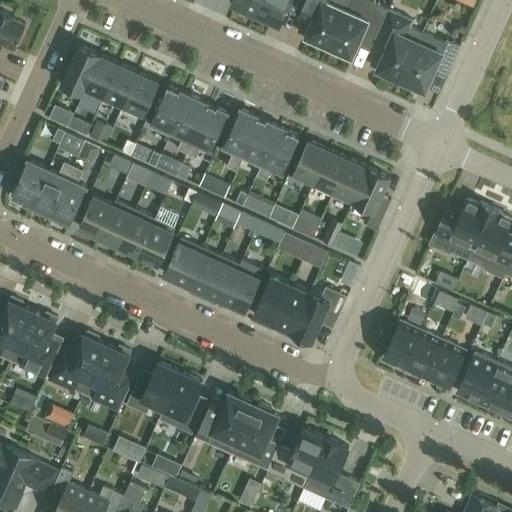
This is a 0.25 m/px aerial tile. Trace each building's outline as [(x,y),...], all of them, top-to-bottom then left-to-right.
[(232,0),(232,1),(244,6),(242,11),(254,16),(261,0),(232,0)] [(261,0),(254,16),(266,22),(268,17),(280,23),(289,0),(294,0),(303,4),(304,0),(261,0)] [(329,45),(348,0),(304,0),(299,13),(312,19),(305,34),(309,36),(307,39),(319,44),(320,41),(329,45)] [(348,54),(353,56),(365,27),(378,33),(389,7),(373,0),(348,0),(329,45),(337,49),(336,52),(347,57),(348,54)] [(423,31),(410,25),(413,19),(389,8),(377,35),(390,41),(378,67),(381,69),(380,73),(392,78),(393,75),(402,78),(423,31)] [(0,41),(14,48),(26,22),(13,16),(13,15),(0,9),(0,41)] [(445,41),(423,31),(402,78),(410,82),(408,85),(420,91),(422,87),(425,89),(436,66),(448,72),(461,44),(447,38),(445,41)] [(99,52),(79,43),(62,81),(83,90),(99,52)] [(119,61),(99,52),(83,90),(102,98),(119,61)] [(138,70),(119,61),(102,98),(121,107),(138,70)] [(159,79),(138,70),(121,107),(142,116),(159,79)] [(189,93),(168,84),(152,120),(172,129),(189,93)] [(187,151),(209,102),(189,93),(172,129),(183,134),(178,147),(187,151)] [(212,147),(228,111),(209,102),(187,151),(196,155),(202,143),(212,147)] [(68,124),(73,113),(55,104),(50,115),(68,124)] [(261,116),(240,107),(222,148),(233,153),(228,165),(237,169),(261,116)] [(279,124),(261,116),(243,157),(261,165),(263,161),(279,124)] [(87,133),(90,125),(72,117),(68,124),(87,133)] [(105,141),(110,130),(96,124),(92,134),(105,141)] [(300,134),(279,124),(263,161),(283,170),(300,134)] [(66,129),(58,126),(53,138),(60,141),(66,129)] [(80,150),(85,139),(66,130),(61,141),(80,150)] [(131,153),(136,141),(128,138),(123,149),(131,153)] [(329,147),(309,138),(292,175),(312,184),(329,147)] [(349,156),(329,147),(312,184),(332,193),(349,156)] [(160,152),(154,149),(148,160),(155,163),(160,152)] [(132,160),(115,152),(110,162),(128,170),(132,160)] [(352,202),(369,165),(349,156),(332,193),(352,202)] [(177,173),(181,162),(171,157),(167,168),(177,173)] [(11,194),(32,204),(49,167),(28,158),(11,194)] [(32,204),(51,213),(74,163),(65,159),(59,172),(49,167),(32,204)] [(133,160),(128,172),(137,175),(142,164),(133,160)] [(51,213),(70,221),(87,184),(78,180),(84,168),(74,163),(51,213)] [(190,166),(183,163),(179,173),(186,177),(190,166)] [(390,175),(369,165),(352,202),(372,211),(367,222),(378,227),(388,205),(378,200),(390,175)] [(212,191),(217,169),(207,166),(202,188),(212,191)] [(153,169),(148,180),(157,184),(162,173),(153,169)] [(192,201),(198,189),(189,186),(184,197),(192,201)] [(241,189),(236,200),(243,204),(249,192),(241,189)] [(198,190),(192,201),(218,212),(223,201),(198,190)] [(249,192),(243,204),(253,208),(258,197),(249,192)] [(99,234),(114,202),(93,193),(79,225),(99,234)] [(119,243),(136,206),(116,197),(114,202),(99,234),(119,243)] [(468,256),(491,205),(481,200),(480,202),(468,197),(459,216),(454,218),(444,213),(431,242),(450,251),(451,248),(468,256)] [(234,225),(241,209),(232,205),(225,220),(234,225)] [(504,274),(505,272),(511,256),(511,247),(501,242),(511,219),(511,216),(501,211),(502,209),(491,205),(468,256),(486,264),(485,266),(504,274)] [(139,252),(155,215),(136,206),(119,243),(139,252)] [(290,209),(284,222),(285,222),(294,226),(298,216),(299,214),(290,209)] [(250,213),(245,224),(255,229),(260,218),(250,213)] [(159,261),(176,224),(155,215),(139,252),(159,261)] [(298,216),(294,226),(295,227),(302,230),(307,220),(298,216)] [(260,218),(255,229),(266,234),(271,223),(260,218)] [(343,222),(333,218),(323,239),(333,244),(343,222)] [(182,234),(165,272),(187,281),(203,244),(182,234)] [(298,235),(293,246),(305,252),(311,241),(298,235)] [(311,241),(305,252),(318,258),(323,246),(311,241)] [(203,244),(187,281),(206,290),(222,253),(203,244)] [(206,290),(224,299),(241,261),(222,253),(206,290)] [(224,299),(245,309),(264,267),(242,257),(241,261),(224,299)] [(362,264),(350,259),(346,268),(358,273),(362,264)] [(272,273),(254,313),(274,322),(292,282),(272,273)] [(425,296),(430,285),(418,280),(414,290),(425,296)] [(292,282),(274,322),(292,330),(310,290),(292,282)] [(292,330),(312,339),(324,314),(337,319),(348,294),(326,284),(321,295),(310,290),(292,330)] [(453,294),(440,289),(435,297),(448,303),(453,294)] [(0,353),(10,358),(33,308),(21,303),(23,299),(12,294),(1,319),(0,318),(0,353)] [(460,318),(466,305),(458,301),(452,315),(460,318)] [(47,375),(60,344),(48,339),(58,315),(48,311),(46,314),(33,308),(10,358),(47,375)] [(492,326),(497,314),(488,311),(483,322),(492,326)] [(383,356),(405,366),(424,326),(402,315),(383,356)] [(425,376),(443,335),(424,326),(405,366),(425,376)] [(83,391),(106,341),(97,338),(99,334),(88,329),(86,333),(84,331),(75,351),(64,346),(50,376),(83,391)] [(448,386),(467,345),(443,335),(425,376),(448,386)] [(119,347),(106,341),(83,391),(120,408),(133,377),(121,372),(131,349),(120,344),(119,347)] [(476,348),(457,389),(480,399),(498,358),(476,348)] [(499,408),(511,379),(511,364),(498,358),(480,399),(499,408)] [(164,406),(181,369),(159,359),(149,381),(138,376),(127,402),(147,411),(152,401),(164,406)] [(203,379),(181,369),(159,417),(193,432),(205,406),(193,401),(203,379)] [(511,414),(511,379),(499,408),(511,414)] [(207,409),(195,435),(232,451),(254,402),(250,400),(252,397),(240,391),(238,395),(228,391),(218,414),(207,409)] [(36,400),(26,395),(21,406),(31,411),(36,400)] [(254,402),(232,451),(268,468),(279,444),(280,442),(269,437),(279,414),(270,409),(271,406),(259,400),(257,404),(254,402)] [(30,437),(62,445),(65,432),(34,424),(30,437)] [(303,485),(326,435),(304,425),(293,450),(279,444),(268,468),(268,469),(303,485)] [(360,480),(338,470),(349,446),(341,442),(342,441),(326,434),(326,435),(303,485),(349,506),(349,505),(360,480)] [(4,445),(0,442),(0,498),(16,505),(22,490),(31,483),(46,490),(56,468),(36,459),(37,457),(5,443),(4,445)] [(137,442),(131,455),(140,459),(146,446),(137,442)] [(174,459),(169,472),(176,475),(182,463),(174,459)] [(78,511),(89,490),(69,481),(74,470),(62,465),(52,486),(64,491),(54,511),(78,511)] [(99,494),(89,490),(78,511),(102,511),(104,509),(109,511),(115,511),(124,492),(104,483),(99,494)] [(195,501),(200,490),(185,483),(180,494),(195,501)] [(251,503),(256,492),(246,487),(240,499),(251,503)] [(202,489),(197,500),(207,505),(212,493),(202,489)] [(140,511),(145,501),(124,492),(115,511),(140,511)] [(493,511),(497,505),(473,494),(465,511),(449,511),(448,511),(447,511),(493,511)]
